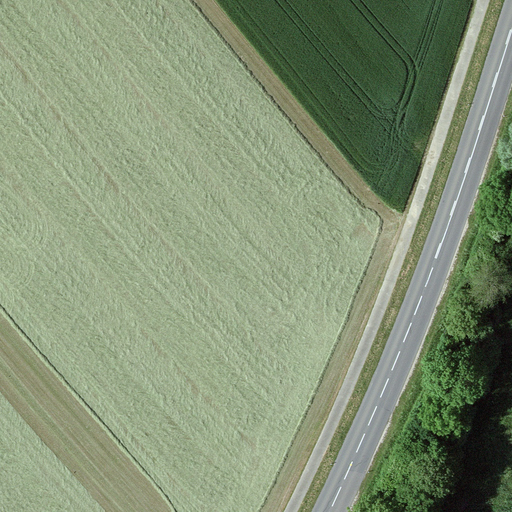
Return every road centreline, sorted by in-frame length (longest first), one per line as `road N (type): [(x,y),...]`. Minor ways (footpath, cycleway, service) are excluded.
road 1 (track): [(487,0),(357,377),(290,511)]
road 2 (tertiary): [(329,511),(436,256),(511,29)]
